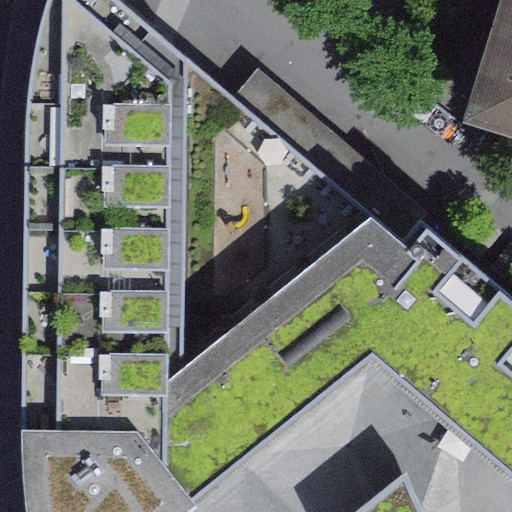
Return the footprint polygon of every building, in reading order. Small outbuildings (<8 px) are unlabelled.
[(333,321),(403,241),(118,0),(47,0),(45,9),(37,40),(31,70),(28,104),(26,138),(22,421),(24,478),(27,507),(28,511),(175,511),(373,354),(333,321)] [(511,0),(510,0),(475,113),(511,124),(511,0)] [(373,354),(425,398),(511,295),(421,219),(403,241),(333,321),(373,354)] [(511,296),(511,295),(425,398),(511,472),(511,296)] [(424,511),(419,503),(405,471),(354,511),(424,511)]
